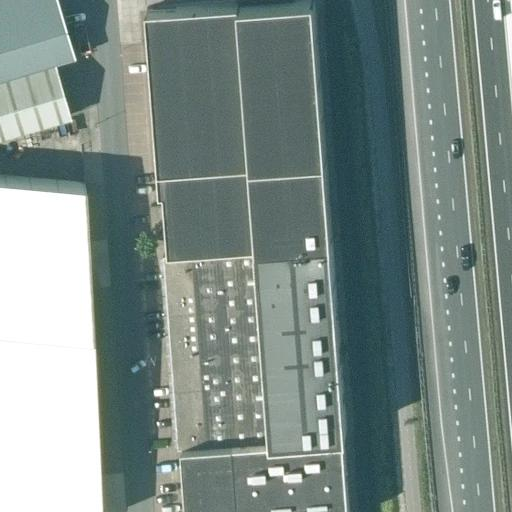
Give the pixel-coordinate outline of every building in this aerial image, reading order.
[(74,54),(57,0),(0,0),(0,136),(71,115),(54,60),(74,54)] [(168,227),(169,245),(331,232),(314,0),(239,0),(240,1),(147,8),(161,190),(165,189),(166,204),(150,205),(152,229),(168,227)] [(0,175),(0,511),(11,511),(100,511),(84,183),(0,175)] [(341,382),(331,232),(169,245),(170,249),(171,249),(171,251),(167,252),(167,251),(165,251),(176,395),(341,382)] [(350,511),(341,382),(176,395),(180,444),(183,444),(188,511),(350,511)]
